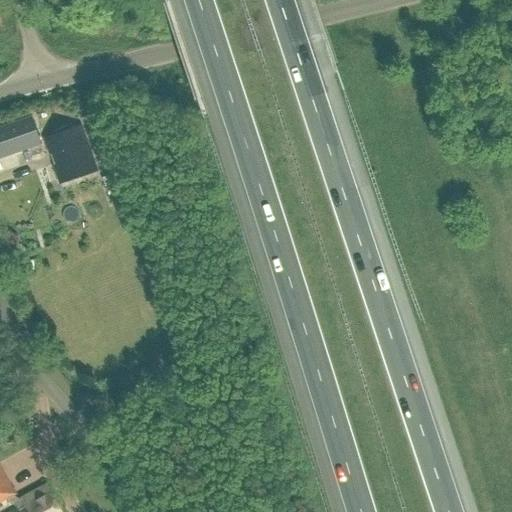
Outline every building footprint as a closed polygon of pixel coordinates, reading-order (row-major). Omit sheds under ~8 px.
[(81,125),(44,138),(59,183),(96,170),(81,125)] [(142,222),(133,199),(114,206),(122,228),(142,222)] [(157,271),(148,274),(153,290),(163,287),(157,271)] [(0,465),(0,501),(15,494),(0,465)] [(59,511),(48,490),(24,502),(26,506),(15,511),(59,511)]
